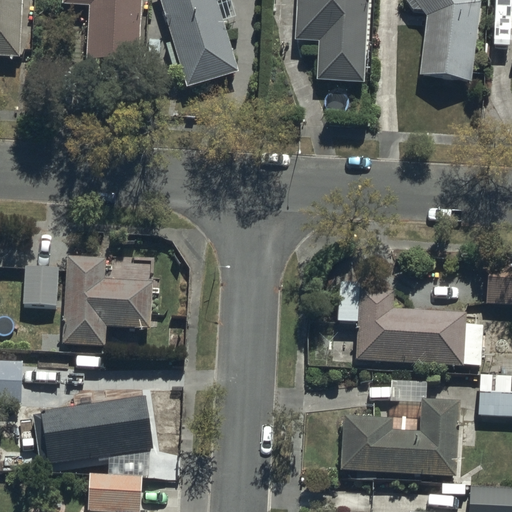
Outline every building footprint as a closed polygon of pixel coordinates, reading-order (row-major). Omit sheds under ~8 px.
[(24,0),(0,0),(0,65),(22,66),(24,0)] [(141,0),(63,0),(64,2),(88,3),(84,60),(137,64),(141,0)] [(159,0),(186,87),(237,72),(216,1),(218,0),(159,0)] [(298,0),(296,38),(319,40),(317,78),(364,81),(368,0),(298,0)] [(472,0),(409,0),(427,26),(421,85),(471,90),(480,10),(472,0)] [(511,266),(487,266),(487,310),(511,310),(511,266)] [(107,269),(66,268),(62,353),(105,355),(106,336),(151,338),(153,289),(106,286),(107,269)] [(26,273),(22,311),(58,314),(61,276),(26,273)] [(359,298),(354,368),(465,375),(465,372),(481,373),(483,331),(465,330),(466,319),(393,315),(394,300),(359,298)] [(23,365),(0,365),(0,420),(24,420),(23,365)] [(511,384),(478,383),(476,422),(511,422),(511,384)] [(145,403),(37,420),(45,474),(153,458),(145,403)] [(393,426),(344,424),(341,481),(456,486),(460,408),(421,406),(420,438),(393,437),(393,426)] [(141,511),(142,483),(89,482),(88,511),(141,511)] [(511,511),(511,494),(469,493),(467,511),(511,511)]
